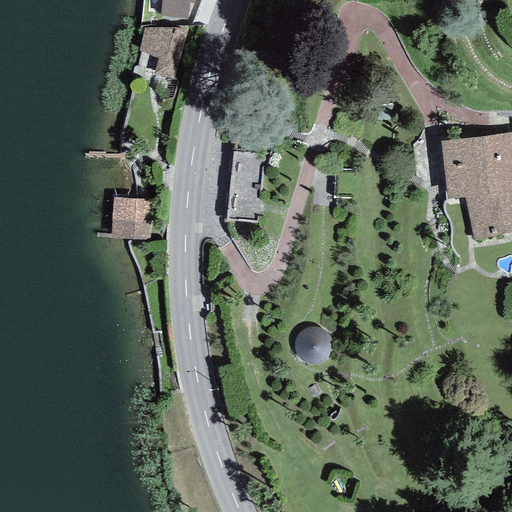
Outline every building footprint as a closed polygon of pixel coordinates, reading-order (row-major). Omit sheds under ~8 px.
[(161,0),(159,15),(186,19),(189,3),(194,3),(194,0),(161,0)] [(144,28),(138,51),(157,59),(153,74),(173,80),(186,32),(174,27),(144,28)] [(447,199),(464,197),(473,240),(511,231),(511,132),(440,142),(447,199)] [(266,152),(232,149),(226,218),(259,222),(266,152)] [(150,239),(152,198),(114,196),(112,237),(150,239)] [(296,354),(302,361),(311,364),(320,362),(322,362),(327,357),(329,354),(331,348),(331,344),(329,339),(327,334),(323,331),(318,328),(315,328),(308,328),(305,329),(298,335),(294,344),(296,354)]
